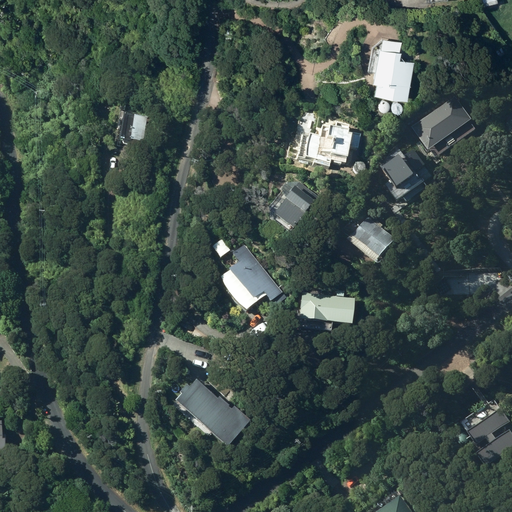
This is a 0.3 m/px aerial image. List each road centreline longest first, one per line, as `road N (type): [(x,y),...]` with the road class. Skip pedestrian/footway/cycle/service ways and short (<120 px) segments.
road 1 (unclassified): [(207,0),(211,59),(145,390),(144,440),(174,511)]
road 2 (unclassified): [(124,511),(76,456),(43,385),(18,271),(0,109)]
road 3 (unclassified): [(234,511),(511,298)]
